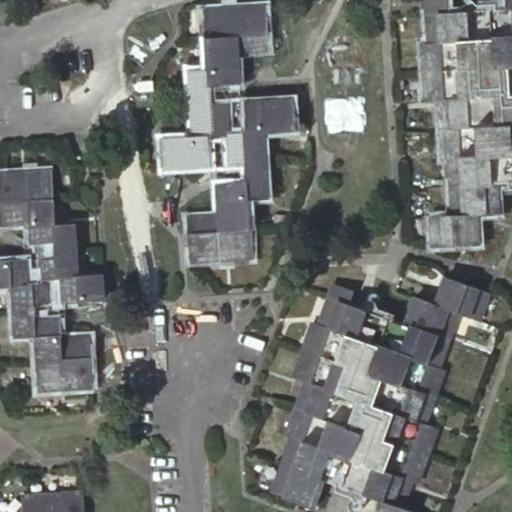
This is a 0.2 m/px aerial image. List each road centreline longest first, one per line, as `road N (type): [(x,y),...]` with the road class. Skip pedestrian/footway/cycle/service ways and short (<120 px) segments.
road 1 (residential): [(118,1),(123,80),(79,118),(10,120),(7,44)]
road 2 (residential): [(194,511),(183,307)]
